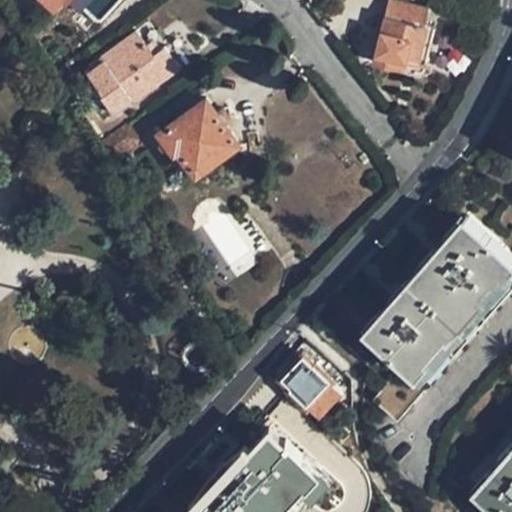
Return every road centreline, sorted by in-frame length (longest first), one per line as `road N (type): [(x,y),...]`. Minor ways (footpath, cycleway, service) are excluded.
road 1 (tertiary): [(110,511),(427,175)]
road 2 (residential): [(427,175),(296,18),(259,0)]
road 3 (tertiary): [(427,175),(479,97),(509,0)]
